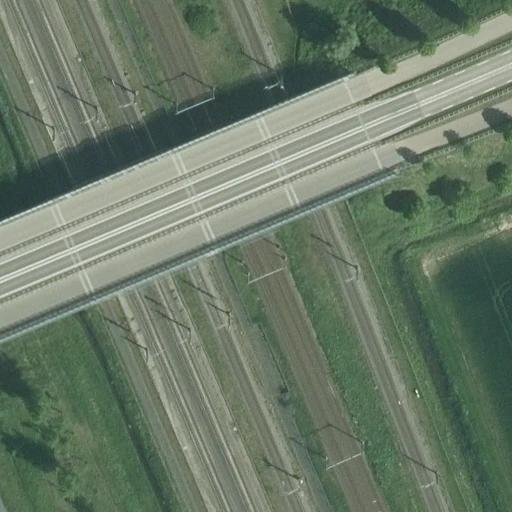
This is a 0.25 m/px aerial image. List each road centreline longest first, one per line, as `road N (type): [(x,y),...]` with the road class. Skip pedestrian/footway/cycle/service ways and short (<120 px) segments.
road 1 (unclassified): [(0,240),(511,19)]
road 2 (primary): [(0,278),(511,64)]
road 3 (unclassified): [(0,318),(511,107)]
